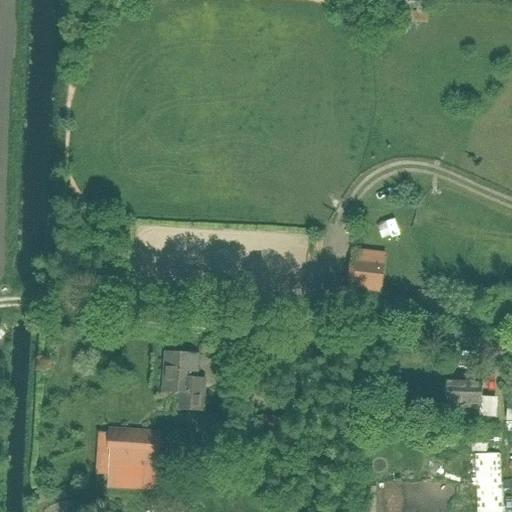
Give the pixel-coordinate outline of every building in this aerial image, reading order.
[(421,240),(407,241),(409,258),(423,256),(421,240)] [(381,288),(384,264),(352,260),(349,284),(381,288)] [(195,391),(197,354),(164,352),(162,390),(179,391),(178,408),(201,410),(203,392),(195,391)] [(443,374),(442,412),(478,414),(480,376),(443,374)] [(268,446),(270,416),(246,415),(245,444),(268,446)] [(158,478),(161,431),(109,429),(107,475),(158,478)] [(430,475),(446,475),(446,461),(430,461),(430,475)]
